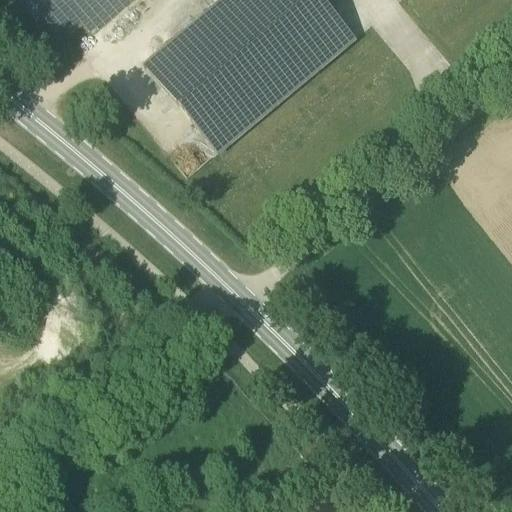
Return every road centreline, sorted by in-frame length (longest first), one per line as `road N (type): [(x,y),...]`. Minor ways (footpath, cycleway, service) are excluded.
road 1 (secondary): [(433,511),(237,301),(136,204),(0,93)]
road 2 (track): [(511,74),(237,301)]
